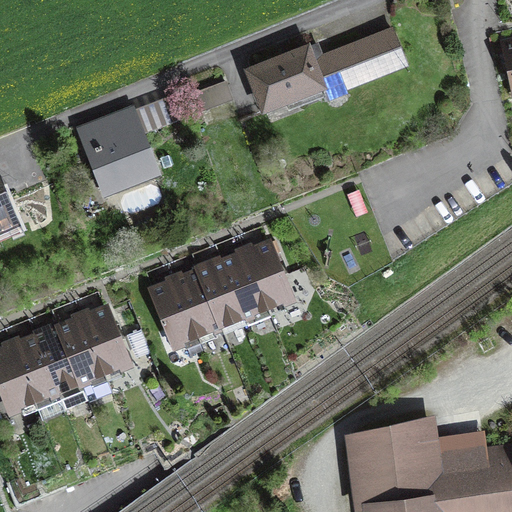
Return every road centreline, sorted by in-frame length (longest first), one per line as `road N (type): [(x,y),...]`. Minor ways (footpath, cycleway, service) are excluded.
road 1 (residential): [(0,135),(343,0)]
road 2 (residential): [(470,0),(476,87),(465,133),(376,177),(346,174)]
